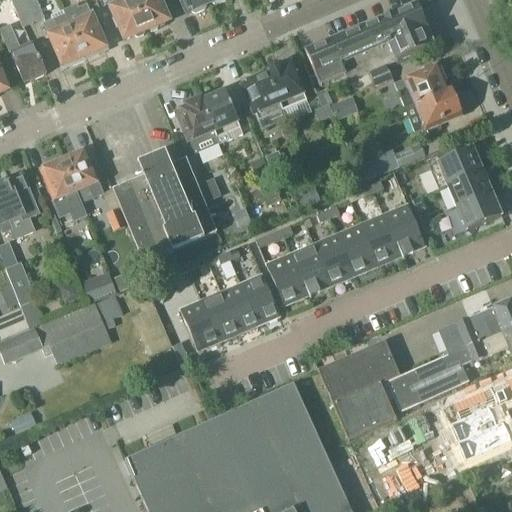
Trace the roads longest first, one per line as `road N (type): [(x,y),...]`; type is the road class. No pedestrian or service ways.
road 1 (residential): [(0,144),(337,0)]
road 2 (residential): [(511,243),(215,373)]
